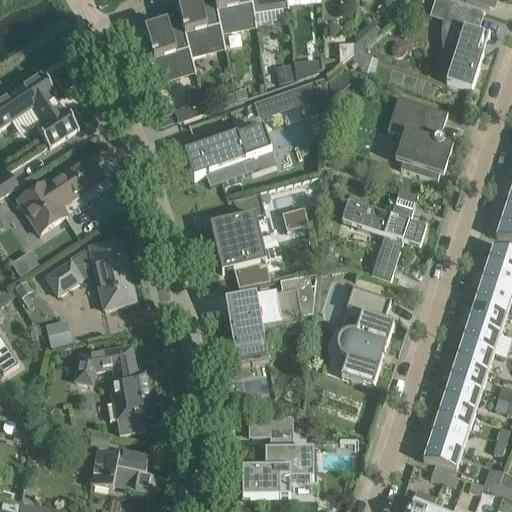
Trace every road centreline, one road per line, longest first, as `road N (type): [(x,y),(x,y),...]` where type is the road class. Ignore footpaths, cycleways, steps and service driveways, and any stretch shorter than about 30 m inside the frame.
road 1 (residential): [(207,511),(194,356),(153,187),(96,41),(146,0)]
road 2 (residential): [(376,511),(511,91)]
